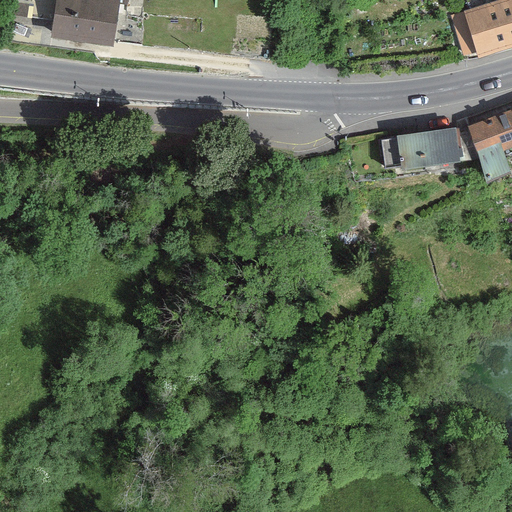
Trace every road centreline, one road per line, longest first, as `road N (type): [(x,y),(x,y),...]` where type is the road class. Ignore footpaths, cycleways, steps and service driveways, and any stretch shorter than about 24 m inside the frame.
road 1 (tertiary): [(362,99),(304,124),(0,109)]
road 2 (secondary): [(0,70),(362,99)]
road 3 (secondary): [(511,72),(406,98),(362,99)]
